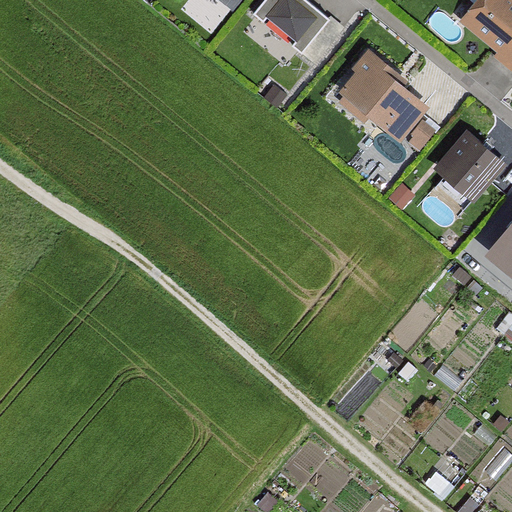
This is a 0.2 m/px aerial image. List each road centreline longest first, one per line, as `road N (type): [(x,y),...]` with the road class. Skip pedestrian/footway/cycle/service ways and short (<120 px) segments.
road 1 (track): [(0,166),(133,257),(434,511)]
road 2 (residential): [(371,0),(511,118)]
